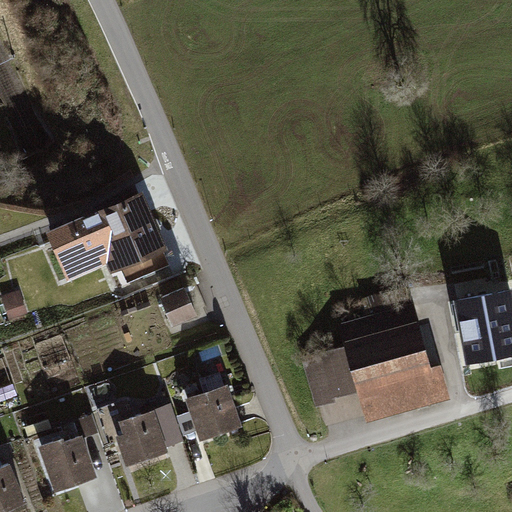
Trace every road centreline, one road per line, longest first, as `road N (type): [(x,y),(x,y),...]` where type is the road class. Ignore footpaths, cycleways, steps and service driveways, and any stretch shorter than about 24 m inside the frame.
road 1 (residential): [(110,0),(221,253),(290,465)]
road 2 (unclassified): [(511,395),(290,465)]
road 3 (residential): [(290,465),(153,511)]
